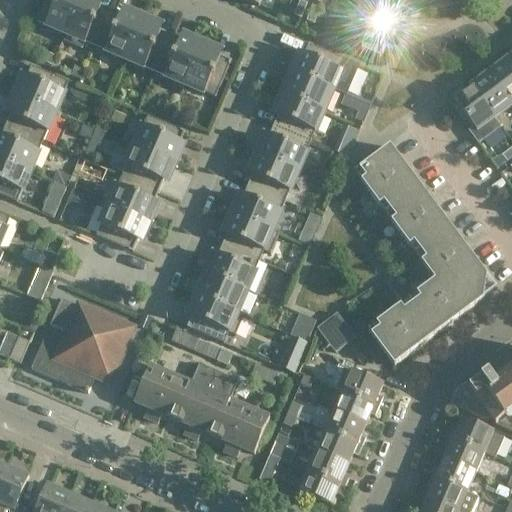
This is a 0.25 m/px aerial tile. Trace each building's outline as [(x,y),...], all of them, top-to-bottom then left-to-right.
[(65,34),(65,35),(80,0),(44,0),(35,21),(65,34)] [(80,0),(65,35),(65,34),(62,41),(83,50),(85,43),(95,47),(111,11),(92,3),(93,0),(80,0)] [(237,0),(258,9),(259,7),(270,12),(275,0),(237,0)] [(401,1),(404,2),(405,0),(361,0),(360,4),(397,20),(402,8),(399,6),(401,1)] [(307,5),(300,1),(293,16),(301,19),(307,5)] [(393,21),(396,22),(397,20),(360,4),(351,24),(388,40),(393,28),(390,26),(393,21)] [(320,10),(312,7),(306,22),(313,25),(320,10)] [(130,19),(111,11),(95,47),(125,60),(142,20),(132,15),(130,19)] [(153,25),(142,20),(125,60),(155,73),(171,36),(152,28),(153,25)] [(384,40),(387,42),(388,40),(351,24),(343,45),(379,60),(385,48),(382,46),(384,40)] [(190,44),(171,36),(155,73),(185,86),(202,45),(191,41),(190,44)] [(212,53),(213,50),(202,45),(185,86),(215,99),(231,62),(212,53)] [(294,75),(333,91),(334,87),(345,61),(308,45),(300,64),(297,63),(292,75),(294,75)] [(42,53),(39,61),(50,66),(53,58),(42,53)] [(498,67),(488,75),(511,107),(511,71),(505,62),(503,63),(505,66),(500,70),(498,67)] [(19,85),(15,96),(55,114),(68,83),(31,67),(23,87),(19,85)] [(333,91),(294,75),(292,80),(290,79),(285,90),(287,91),(285,96),(285,97),(323,113),(333,91)] [(483,83),(481,80),(470,88),(494,120),(511,107),(488,75),(486,76),(488,79),(483,83)] [(334,87),(333,91),(357,101),(358,98),(334,87)] [(500,128),(494,120),(470,88),(469,89),(471,92),(466,96),(463,93),(452,101),(472,128),(467,132),(477,145),(500,128)] [(323,113),(285,97),(285,96),(283,95),(278,107),(281,108),(273,127),(310,143),(323,113)] [(13,109),(5,128),(42,143),(55,114),(15,96),(10,107),(13,109)] [(360,113),(358,117),(364,120),(370,107),(346,97),(342,106),(360,113)] [(134,147),(175,165),(179,154),(176,152),(184,133),(147,117),(134,147)] [(98,122),(95,131),(104,135),(107,126),(98,122)] [(346,126),(334,152),(348,157),(359,132),(346,126)] [(262,144),(257,155),(298,173),(310,143),(273,127),(265,146),(262,144)] [(0,160),(29,173),(42,143),(5,128),(0,140),(0,160)] [(86,129),(83,136),(89,138),(91,131),(86,129)] [(94,131),(91,139),(100,143),(104,135),(94,131)] [(121,177),(158,193),(166,174),(170,176),(175,165),(134,147),(121,177)] [(420,189),(405,169),(390,148),(359,171),(365,180),(361,183),(379,208),(384,204),(390,212),(420,189)] [(511,148),(502,156),(506,163),(511,158),(511,148)] [(256,168),(248,187),(285,203),(298,173),(257,155),(252,166),(256,168)] [(335,155),(330,166),(339,171),(344,159),(335,155)] [(0,196),(16,204),(29,173),(0,160),(0,196)] [(87,164),(85,170),(93,173),(96,167),(87,164)] [(109,207),(149,224),(154,213),(150,212),(158,193),(121,177),(109,207)] [(56,186),(52,195),(62,199),(65,190),(56,186)] [(324,186),(319,197),(329,201),(333,190),(324,186)] [(231,215),(272,232),(285,203),(248,187),(240,206),(236,204),(231,215)] [(451,229),(420,189),(390,212),(396,220),(391,224),(409,248),(414,244),(420,253),(451,229)] [(350,231),(372,220),(363,202),(341,212),(350,231)] [(96,238),(133,254),(141,234),(144,235),(149,224),(109,207),(96,238)] [(0,241),(10,218),(0,213),(0,241)] [(272,232),(231,215),(227,226),(230,228),(222,246),(259,262),(263,253),(270,255),(279,235),(272,232)] [(487,278),(451,229),(420,253),(426,261),(421,264),(434,282),(485,289),(486,279),(487,278)] [(301,233),(297,242),(308,246),(312,237),(301,233)] [(208,276),(246,292),(259,262),(222,246),(214,265),(211,264),(206,276),(208,276)] [(40,256),(24,249),(21,258),(36,265),(40,256)] [(289,268),(287,274),(294,277),(296,272),(289,268)] [(199,297),(198,298),(237,314),(237,313),(246,292),(208,276),(206,281),(203,280),(199,291),(201,292),(199,297)] [(263,276),(258,283),(272,294),(278,287),(263,276)] [(485,289),(434,282),(416,295),(420,300),(413,305),(436,336),(484,301),(483,300),(485,289)] [(237,314),(198,298),(199,297),(197,296),(192,308),(195,309),(187,329),(224,345),(228,334),(235,337),(244,316),(237,313),(237,314)] [(281,296),(277,306),(283,308),(287,298),(281,296)] [(92,375),(109,382),(131,331),(61,301),(31,370),(88,395),(90,389),(91,388),(90,387),(90,386),(89,385),(88,384),(92,375)] [(394,368),(415,352),(436,336),(413,305),(404,312),(400,307),(376,325),(380,330),(371,337),(394,368)] [(337,314),(316,329),(325,341),(345,326),(337,314)] [(294,329),(291,337),(307,344),(310,336),(294,329)] [(199,341),(175,331),(171,342),(194,352),(199,341)] [(29,343),(18,339),(9,361),(20,365),(29,343)] [(221,351),(217,362),(227,366),(232,355),(221,351)] [(214,438),(229,402),(238,382),(199,365),(190,385),(174,421),(187,427),(183,436),(197,442),(201,433),(214,438)] [(256,366),(252,377),(275,386),(279,376),(256,366)] [(339,367),(330,387),(342,393),(379,409),(383,399),(378,397),(383,386),(351,372),(339,367)] [(162,416),(174,421),(190,385),(150,368),(134,404),(147,410),(143,419),(158,425),(162,416)] [(485,421),(489,418),(495,425),(511,412),(511,377),(498,388),(484,370),(477,375),(481,381),(473,387),(469,381),(456,391),(450,406),(485,421)] [(300,386),(309,390),(313,380),(304,377),(300,386)] [(365,426),(370,416),(375,418),(379,409),(342,393),(334,413),(365,426)] [(254,456),(269,420),(229,402),(214,438),(226,444),(223,453),(237,459),(241,450),(254,456)] [(291,407),(287,416),(296,420),(297,421),(303,408),(292,403),(291,407)] [(365,426),(334,413),(325,433),(362,448),(366,439),(361,437),(365,426)] [(287,416),(283,425),(292,429),(296,420),(287,416)] [(456,431),(451,429),(447,438),(484,454),(494,458),(503,438),(461,420),(456,431)] [(316,429),(307,448),(317,452),(348,466),(353,455),(358,457),(362,448),(325,433),(316,429)] [(443,447),(448,450),(444,460),(475,474),(484,454),(447,438),(443,447)] [(275,443),(269,456),(280,460),(285,447),(275,443)] [(348,466),(317,452),(308,472),(345,488),(349,479),(344,477),(348,466)] [(269,485),(280,460),(269,456),(259,481),(269,485)] [(439,471),(434,469),(430,478),(467,494),(475,474),(444,460),(439,471)] [(14,511),(29,478),(5,468),(0,481),(0,511),(14,511)] [(341,497),(345,488),(308,472),(299,493),(331,507),(336,495),(341,497)] [(427,500),(454,511),(471,511),(478,498),(467,494),(430,478),(426,487),(431,489),(427,500)] [(63,511),(70,496),(47,486),(35,511),(63,511)] [(89,511),(92,506),(70,496),(63,511),(89,511)] [(415,511),(454,511),(427,500),(422,511),(417,508),(415,511)]
